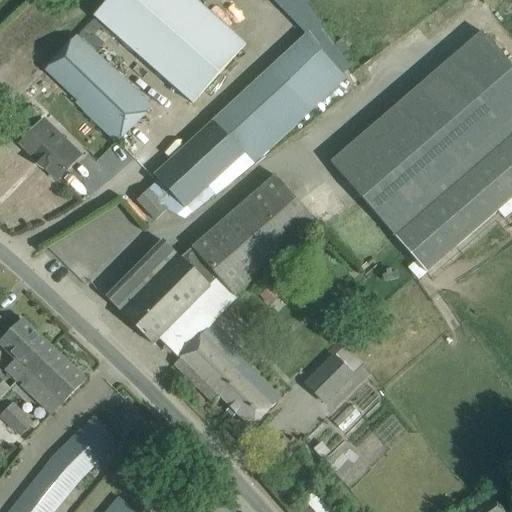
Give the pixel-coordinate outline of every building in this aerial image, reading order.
[(245,46),(193,0),(109,0),(94,16),(192,105),(245,46)] [(511,66),(483,33),(331,163),(425,273),(511,198),(511,66)] [(152,107),(129,85),(79,35),(46,69),(78,100),(76,102),(116,142),(152,107)] [(305,35),(155,175),(159,180),(185,208),(207,188),(244,154),(250,148),(259,158),(345,79),(341,75),(305,35)] [(29,107),(18,118),(29,128),(40,117),(29,107)] [(57,180),(81,156),(44,120),(23,141),(45,163),(43,166),(57,180)] [(181,258),(123,314),(153,344),(158,338),(180,359),(219,316),(236,299),(234,297),(317,224),(275,176),(181,258)] [(167,210),(148,191),(136,202),(155,221),(167,210)] [(259,354),(219,316),(180,359),(174,365),(212,403),(219,395),(251,428),(280,399),(249,363),(259,354)] [(23,321),(1,344),(17,360),(7,370),(18,381),(19,379),(24,383),(22,385),(52,414),(62,403),(63,404),(85,381),(51,348),(23,321)] [(353,375),(334,356),(306,385),(325,404),(353,375)] [(0,380),(0,375),(4,370),(0,367),(0,397),(8,387),(0,380)] [(19,435),(32,421),(14,404),(0,417),(19,435)] [(150,428),(128,406),(110,425),(132,447),(150,428)] [(54,457),(42,472),(10,511),(53,511),(80,480),(118,443),(94,418),(54,457)] [(505,500),(511,495),(511,474),(496,487),(505,500)] [(330,511),(313,493),(305,501),(315,511),(330,511)] [(507,511),(496,494),(469,511),(507,511)] [(135,511),(118,498),(106,511),(135,511)]
